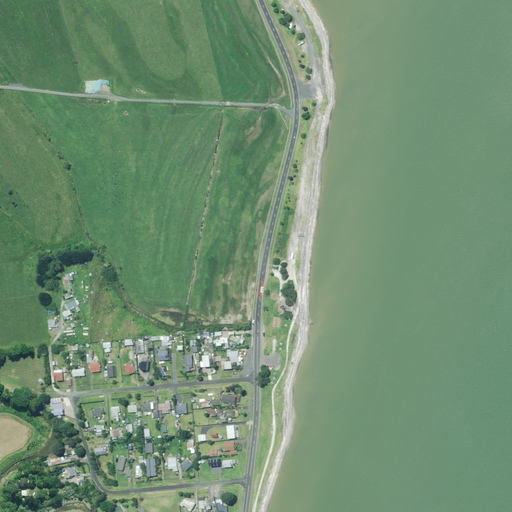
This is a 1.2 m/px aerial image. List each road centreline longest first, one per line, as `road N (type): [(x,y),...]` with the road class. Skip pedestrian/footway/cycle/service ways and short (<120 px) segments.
road 1 (residential): [(257,378),(72,394),(106,490),(249,480)]
road 2 (secondary): [(259,0),(295,96),(260,289),(257,378)]
road 3 (track): [(318,87),(291,266)]
